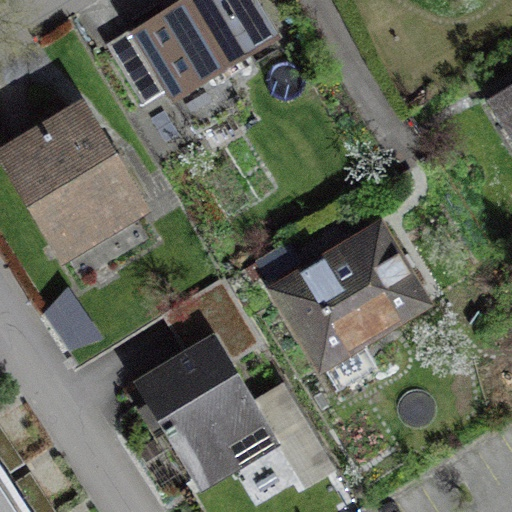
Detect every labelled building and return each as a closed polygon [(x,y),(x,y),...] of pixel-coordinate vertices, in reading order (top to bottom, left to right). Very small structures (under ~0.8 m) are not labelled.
[(169,15),(112,49),(144,101),(169,86),(177,98),(275,39),(251,0),(166,0),(162,3),(169,15)] [(511,96),(495,107),(511,135),(511,96)] [(80,114),(8,157),(65,252),(141,206),(120,171),(116,173),(80,114)] [(321,266),(278,292),(322,366),(425,304),(380,230),(346,251),(344,248),(319,264),(321,266)] [(163,371),(170,384),(145,399),(194,479),(192,480),(211,511),(285,511),(255,462),(304,432),(280,393),(258,407),(216,339),(163,371)] [(23,511),(0,475),(0,511),(23,511)]
